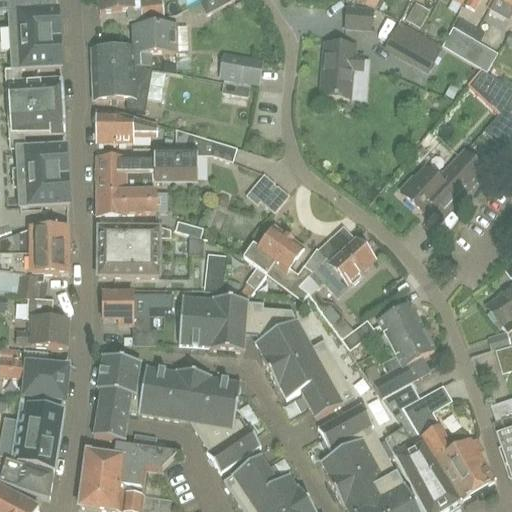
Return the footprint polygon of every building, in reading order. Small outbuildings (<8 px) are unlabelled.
[(0,0),(0,10),(9,10),(9,15),(57,12),(56,3),(22,5),(12,6),(11,0),(0,0)] [(98,12),(99,17),(126,14),(127,22),(162,18),(160,0),(97,0),(98,4),(95,5),(96,11),(98,12)] [(206,0),(199,4),(207,19),(234,4),(232,0),(206,0)] [(355,0),(354,4),(373,12),(379,0),(355,0)] [(395,0),(388,14),(399,19),(407,2),(410,3),(412,0),(395,0)] [(467,0),(453,0),(452,3),(462,9),(467,0)] [(474,15),(482,0),(495,0),(496,0),(495,0),(467,0),(462,9),(474,15)] [(507,6),(496,0),(489,12),(500,19),(507,6)] [(511,0),(495,0),(496,0),(507,6),(500,19),(509,23),(511,18),(511,0)] [(432,14),(415,5),(405,24),(422,33),(432,14)] [(346,10),(344,32),(372,35),(373,12),(346,10)] [(10,45),(58,42),(57,12),(9,15),(10,45)] [(459,21),(454,31),(473,42),(479,32),(459,21)] [(383,53),(427,78),(441,50),(419,38),(398,26),(383,53)] [(133,58),(152,57),(175,56),(175,29),(163,29),(132,30),(133,51),(133,58)] [(461,63),(473,42),(454,31),(452,30),(441,50),(447,54),(461,63)] [(12,75),(60,72),(58,42),(10,45),(12,75)] [(498,57),(473,42),(461,63),(479,73),(487,77),(498,57)] [(324,48),(319,100),(349,103),(352,74),(361,75),(362,61),(353,60),(354,50),(324,48)] [(133,58),(133,51),(91,52),(92,70),(145,68),(152,70),(152,57),(133,58)] [(225,59),(221,82),(224,82),(250,87),(256,88),(259,65),(225,59)] [(352,74),(349,103),(367,104),(369,78),(370,62),(362,61),(361,75),(352,74)] [(145,68),(92,70),(93,104),(126,103),(127,114),(134,115),(145,117),(152,70),(145,68)] [(505,155),(511,144),(511,92),(487,77),(479,73),(466,88),(499,119),(484,135),(505,155)] [(6,113),(62,109),(60,80),(59,80),(59,81),(8,85),(8,86),(13,86),(14,102),(6,103),(6,113)] [(224,82),(222,97),(247,102),(250,87),(224,82)] [(449,86),(443,98),(453,102),(459,90),(449,86)] [(62,109),(6,113),(7,124),(15,123),(16,138),(11,138),(11,139),(64,138),(62,109)] [(133,120),(112,114),(96,114),(96,148),(132,148),(132,141),(156,141),(156,127),(133,120)] [(96,161),(96,196),(153,196),(153,190),(153,177),(155,177),(155,185),(190,185),(195,185),(195,169),(195,162),(212,162),(232,168),(237,152),(176,133),(176,151),(156,151),(156,161),(96,161)] [(18,183),(67,180),(65,150),(17,153),(18,183)] [(403,198),(402,200),(424,220),(432,211),(442,220),(485,175),(464,156),(443,179),(449,184),(444,190),(426,173),(415,185),(412,182),(400,195),(403,198)] [(263,208),(277,191),(275,189),(276,188),(264,178),(246,200),(257,210),(261,206),(263,208)] [(69,209),(67,180),(18,183),(20,213),(69,209)] [(275,218),(290,200),(278,190),(277,191),(263,208),(275,218)] [(96,196),(96,219),(153,219),(153,196),(96,196)] [(178,225),(175,235),(188,239),(200,243),(203,232),(178,225)] [(153,226),(98,226),(97,281),(114,281),(158,281),(159,242),(171,243),(171,234),(159,230),(159,227),(153,226)] [(0,244),(14,239),(11,230),(0,233),(0,244)] [(316,253),(303,271),(311,279),(327,266),(329,268),(355,244),(346,234),(342,230),(333,238),(316,253)] [(243,262),(303,305),(308,297),(298,291),(310,281),(311,279),(303,271),(298,279),(289,273),(295,265),(304,253),(287,241),(274,231),(259,253),(253,249),(243,262)] [(0,297),(28,302),(36,303),(36,301),(40,278),(67,278),(68,233),(31,233),(14,239),(0,244),(0,297)] [(200,243),(188,239),(188,258),(203,258),(203,243),(200,243)] [(374,265),(370,261),(373,259),(366,252),(364,254),(355,244),(329,268),(327,266),(311,279),(310,281),(298,291),(308,297),(309,300),(316,295),(319,292),(320,293),(324,289),(337,304),(364,280),(361,276),(374,265)] [(204,292),(222,294),(226,258),(208,256),(204,292)] [(511,267),(503,275),(508,283),(511,280),(511,267)] [(511,289),(502,297),(504,299),(486,312),(500,331),(501,330),(505,335),(506,337),(511,333),(511,289)] [(102,293),(102,323),(117,323),(117,330),(131,330),(131,348),(131,349),(156,350),(156,334),(150,334),(150,312),(169,312),(172,312),(172,292),(114,293),(102,293)] [(341,343),(353,335),(343,325),(344,319),(333,308),(323,306),(316,295),(309,300),(341,343)] [(36,301),(36,303),(28,302),(26,321),(33,322),(32,337),(17,336),(17,348),(25,348),(31,349),(31,350),(65,352),(67,323),(52,322),(53,301),(36,301)] [(311,415),(316,424),(356,402),(324,345),(312,352),(292,315),(264,313),(264,308),(248,307),(248,305),(214,302),(214,304),(183,302),(180,349),(210,351),(210,353),(244,356),(245,340),(257,341),(260,345),(256,347),(264,360),(262,361),(278,392),(280,391),(287,404),(302,396),(311,415)] [(389,349),(422,332),(410,309),(377,327),(378,329),(389,349)] [(341,343),(350,355),(375,337),(372,332),(367,325),(353,335),(341,343)] [(434,355),(422,332),(389,349),(396,361),(382,369),(386,377),(372,385),(382,404),(411,388),(414,386),(406,370),(422,361),(434,355)] [(509,349),(506,337),(505,335),(487,341),(490,354),(495,353),(509,349)] [(511,347),(509,349),(495,353),(502,377),(511,373),(511,347)] [(1,361),(18,362),(19,353),(1,351),(1,361)] [(24,363),(24,366),(47,368),(48,355),(25,353),(24,363)] [(47,368),(24,366),(24,363),(18,362),(1,361),(0,366),(0,379),(24,382),(22,401),(64,405),(68,370),(47,368)] [(260,450),(256,444),(241,423),(235,422),(239,399),(241,387),(210,383),(211,381),(177,375),(177,377),(146,372),(145,379),(139,378),(140,367),(103,361),(98,394),(101,394),(94,441),(117,444),(125,446),(129,417),(189,427),(208,456),(207,457),(220,477),(260,450)] [(406,370),(414,386),(431,377),(422,361),(406,370)] [(384,443),(422,511),(451,511),(460,507),(422,448),(419,442),(402,413),(419,404),(411,388),(382,404),(387,411),(392,420),(402,433),(384,443)] [(443,391),(419,404),(402,413),(419,442),(439,430),(431,417),(451,404),(443,391)] [(1,416),(6,414),(10,401),(0,398),(0,417),(1,417),(1,416)] [(511,401),(487,410),(493,428),(511,421),(511,401)] [(372,430),(361,410),(319,433),(334,459),(321,466),(328,480),(327,480),(344,511),(345,510),(346,511),(415,511),(371,431),(372,430)] [(60,434),(62,417),(24,411),(22,425),(4,423),(2,439),(20,441),(58,447),(60,434)] [(511,421),(493,428),(507,470),(510,481),(511,481),(511,421)] [(422,448),(460,507),(495,486),(478,457),(481,455),(474,443),(471,445),(468,439),(464,435),(461,435),(452,440),(451,443),(452,448),(455,453),(449,456),(442,444),(446,442),(439,430),(419,442),(422,448)] [(20,441),(2,439),(0,450),(0,461),(16,467),(20,441)] [(16,467),(53,477),(56,456),(58,447),(20,441),(16,467)] [(79,511),(80,511),(170,511),(171,503),(144,500),(145,492),(142,492),(145,471),(161,473),(180,454),(125,446),(117,444),(115,459),(87,455),(79,511)] [(278,486),(261,460),(224,486),(235,503),(241,511),(313,511),(300,491),(298,493),(289,479),(278,486)] [(16,467),(0,461),(0,473),(8,476),(3,490),(49,505),(53,477),(16,467)] [(0,511),(36,511),(0,492),(0,511)]
